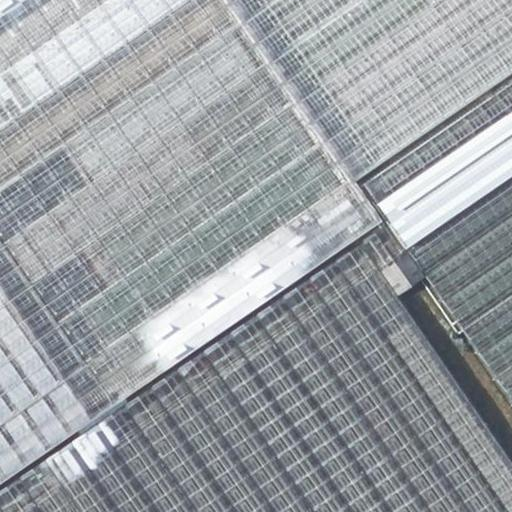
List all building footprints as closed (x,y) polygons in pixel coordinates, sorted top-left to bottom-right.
[(228,0),(0,0),(0,492),(274,310),(370,247),(377,241),(228,0)] [(511,0),(233,0),(390,232),(424,281),(471,349),(511,407),(511,0)] [(411,290),(424,281),(390,232),(377,241),(411,290)] [(0,511),(511,511),(511,454),(380,261),(370,247),(274,310),(0,492),(0,511)] [(511,437),(511,407),(471,349),(424,281),(411,290),(511,437)]
